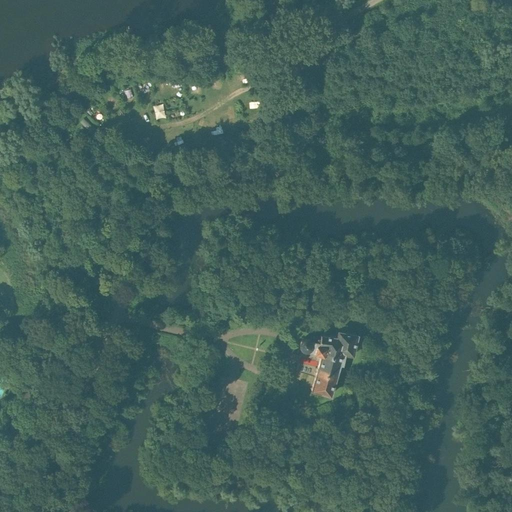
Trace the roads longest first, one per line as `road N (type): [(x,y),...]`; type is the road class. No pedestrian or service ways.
road 1 (unclassified): [(32,511),(169,194),(200,175),(285,171),(292,59),(315,35),(374,0)]
road 2 (track): [(511,171),(285,171)]
